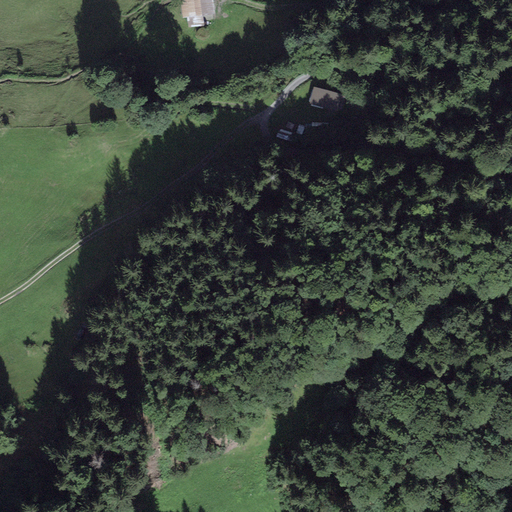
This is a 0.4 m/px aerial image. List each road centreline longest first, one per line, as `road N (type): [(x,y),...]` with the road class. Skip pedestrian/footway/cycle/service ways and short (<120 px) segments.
road 1 (track): [(0,301),(144,207),(267,113)]
road 2 (track): [(238,0),(323,8),(417,53),(494,66)]
